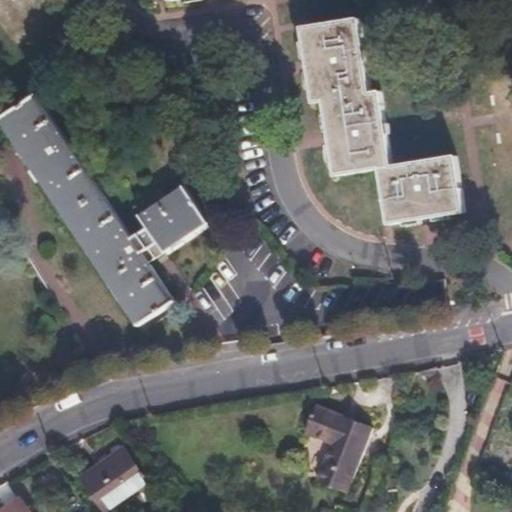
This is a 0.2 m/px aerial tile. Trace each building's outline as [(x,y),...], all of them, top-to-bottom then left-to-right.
[(382,163),(391,219),(465,207),(457,152),(396,161),(384,85),(376,86),(366,12),(308,21),(318,96),(329,95),(339,168),(382,163)] [(1,118),(140,325),(179,299),(153,261),(213,221),(188,184),(128,225),(39,93),(1,118)] [(330,443),(316,481),(346,492),(371,426),(314,405),(304,434),(330,443)] [(110,511),(151,485),(127,449),(84,478),(106,511),(110,511)] [(34,511),(23,496),(0,511),(34,511)]
